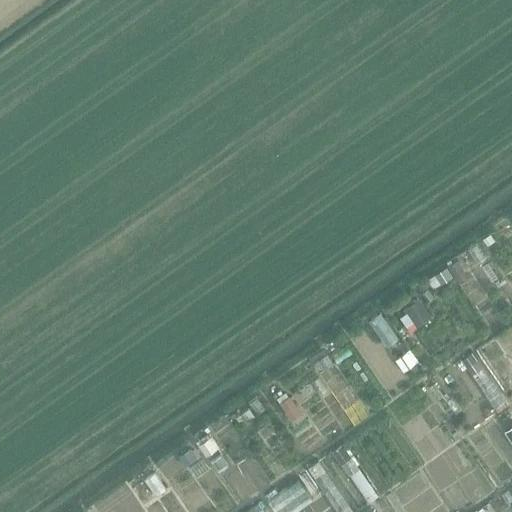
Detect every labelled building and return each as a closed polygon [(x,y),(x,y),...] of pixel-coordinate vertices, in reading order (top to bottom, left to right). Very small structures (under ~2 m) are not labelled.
[(423,298),(400,312),(411,329),(433,315),(423,298)] [(289,396),(282,401),(294,417),(301,411),(289,396)] [(349,440),(338,446),(367,501),(378,496),(349,440)] [(309,466),(336,511),(355,511),(322,458),(309,466)] [(279,511),(293,511),(315,497),(300,476),(269,499),(279,511)] [(266,511),(267,511),(260,501),(243,511),(266,511)]
